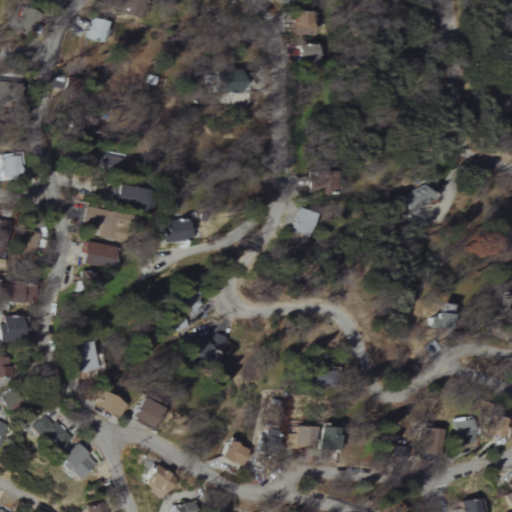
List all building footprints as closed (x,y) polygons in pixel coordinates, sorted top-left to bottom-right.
[(310,35),(309,11),(291,11),(292,35),(310,35)] [(106,23),(90,19),(86,40),(101,43),(106,23)] [(298,66),(314,66),(314,46),(297,46),(298,66)] [(101,166),(119,172),(122,161),(104,155),(101,166)] [(0,182),(18,181),(17,158),(0,158),(0,182)] [(433,200),(426,184),(401,195),(407,211),(433,200)] [(145,191),(112,189),(111,207),(144,208),(145,191)] [(306,235),(312,214),(295,209),(289,231),(306,235)] [(133,234),(135,219),(84,210),(80,236),(118,243),(120,232),(133,234)] [(190,222),(161,220),(159,242),(188,244),(190,222)] [(9,225),(0,222),(0,240),(5,241),(9,225)] [(113,250),(83,244),(79,266),(109,271),(113,250)] [(76,292),(93,294),(95,271),(78,270),(76,292)] [(193,314),(196,292),(181,291),(179,312),(193,314)] [(429,317),(428,328),(450,329),(451,307),(435,306),(435,318),(429,317)] [(18,315),(0,315),(0,339),(18,339),(18,315)] [(168,322),(172,333),(187,328),(182,316),(168,322)] [(217,368),(229,338),(204,328),(200,340),(193,337),(185,355),(217,368)] [(67,347),(80,373),(97,365),(84,339),(67,347)] [(118,417),(124,402),(99,391),(92,406),(118,417)] [(161,407),(137,398),(129,419),(153,428),(161,407)] [(489,437),(503,436),(502,416),(488,416),(489,437)] [(450,441),(470,440),(470,418),(449,419),(450,441)] [(261,440),(276,441),(277,425),(261,424),(261,440)] [(292,425),(291,433),(285,433),(285,444),(311,445),(312,425),(292,425)] [(337,450),(338,426),(318,425),(317,449),(337,450)] [(438,427),(423,427),(422,444),(437,445),(438,427)] [(248,449),(226,440),(220,457),(241,466),(248,449)] [(75,481),(94,463),(75,443),(56,460),(75,481)] [(138,486),(158,499),(172,478),(151,464),(138,486)] [(511,489),(502,494),(509,511),(511,509),(511,489)] [(478,511),(478,500),(459,501),(458,511),(478,511)] [(104,511),(102,502),(81,507),(81,511),(104,511)] [(169,503),(168,511),(188,511),(188,502),(169,503)]
